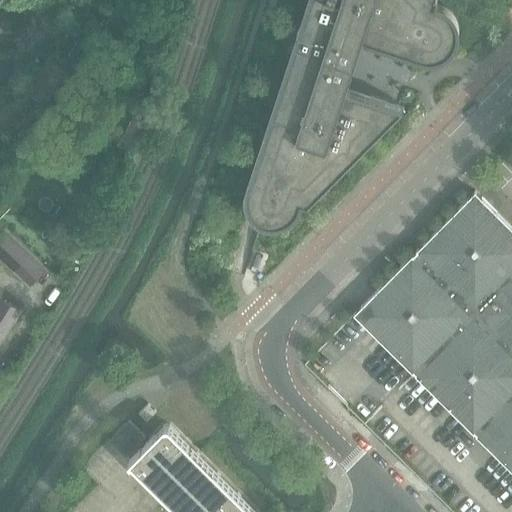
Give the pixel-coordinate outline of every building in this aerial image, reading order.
[(255,214),(261,219),(263,220),(266,221),(273,222),(280,222),(287,219),(293,215),(297,210),(300,204),(301,204),(302,200),(309,203),(404,106),(346,87),(363,37),(367,39),(367,38),(422,56),(429,58),(436,57),(443,55),(449,51),(453,45),(456,39),(458,32),(457,25),(455,18),(451,12),(445,8),(439,5),(439,4),(436,3),(436,0),(309,0),(250,182),(248,188),(247,193),(247,198),(248,202),(249,207),(250,208),(252,211),(255,214)] [(64,57),(58,64),(68,72),(73,64),(64,57)] [(48,59),(41,68),(59,82),(66,72),(48,59)] [(41,68),(26,89),(43,102),(59,82),(41,68)] [(511,227),(475,191),(354,313),(416,375),(511,469),(511,227)] [(4,228),(0,232),(0,249),(13,236),(4,228)] [(13,236),(0,249),(0,257),(5,262),(21,244),(13,236)] [(21,244),(5,262),(13,269),(29,252),(21,244)] [(29,252),(13,269),(22,277),(38,260),(29,252)] [(38,260),(22,277),(30,285),(45,269),(46,268),(38,260)] [(0,297),(0,320),(11,303),(0,297)] [(11,303),(0,320),(0,324),(8,330),(21,309),(11,303)] [(0,338),(2,339),(8,330),(0,324),(0,338)] [(1,366),(0,367),(0,374),(5,378),(7,379),(10,375),(11,372),(1,366)] [(148,403),(139,413),(147,420),(156,411),(148,403)] [(111,438),(109,440),(125,456),(145,437),(138,429),(129,420),(111,438)] [(132,462),(152,482),(182,511),(257,511),(170,425),(168,424),(167,424),(166,424),(165,424),(164,425),(129,460),(131,463),(132,462)]
